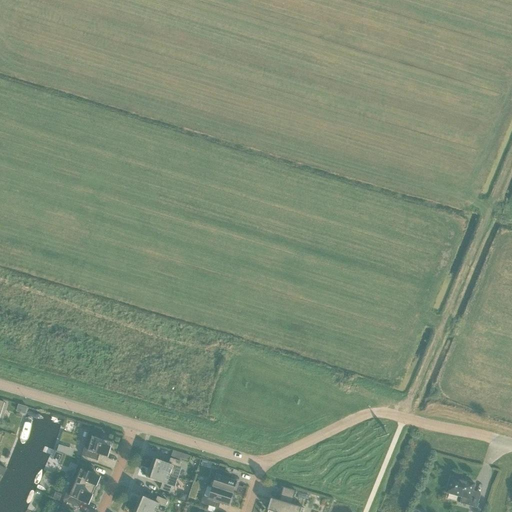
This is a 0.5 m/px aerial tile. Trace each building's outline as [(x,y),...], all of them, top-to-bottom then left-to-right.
[(0,0),(0,12),(1,13),(2,10),(9,12),(8,18),(19,22),(23,10),(11,6),(13,0),(0,0)] [(33,2),(28,19),(40,23),(39,27),(53,31),(61,6),(47,2),(45,5),(33,2)] [(103,34),(98,50),(108,53),(107,54),(123,59),(125,50),(137,53),(140,44),(128,40),(131,32),(116,27),(112,39),(109,38),(110,36),(103,34)] [(203,35),(179,28),(172,49),(195,56),(192,66),(204,69),(213,41),(202,38),(203,35)] [(225,42),(220,59),(242,66),(240,73),(247,75),(252,60),(245,58),(248,49),(225,42)] [(262,53),(256,70),(280,77),(286,60),(262,53)] [(296,81),(294,89),(309,93),(310,91),(319,94),(323,81),(314,78),(316,69),(302,65),(299,73),(298,73),(295,81),(296,81)] [(338,76),(331,98),(345,103),(346,102),(353,104),(358,87),(351,85),(352,82),(347,80),(347,79),(338,76)] [(280,80),(276,92),(282,94),(286,82),(280,80)] [(363,105),(360,113),(367,115),(369,110),(386,115),(384,121),(391,123),(395,107),(389,105),(393,93),(375,88),(370,107),(363,105)] [(400,110),(395,127),(403,130),(405,122),(420,127),(423,119),(424,120),(426,112),(425,112),(427,104),(412,99),(408,112),(400,110)] [(0,122),(10,126),(14,114),(20,116),(23,109),(0,101),(0,122)] [(33,112),(29,126),(45,131),(44,136),(55,140),(59,129),(66,131),(68,123),(33,112)] [(76,125),(74,133),(80,135),(76,146),(102,154),(107,140),(99,137),(100,133),(76,125)] [(155,152),(152,160),(168,165),(172,152),(180,154),(185,136),(170,131),(168,139),(160,136),(157,145),(155,144),(153,152),(155,152)] [(187,169),(185,177),(199,181),(202,173),(204,174),(206,168),(213,171),(217,157),(210,155),(208,159),(192,154),(189,161),(188,161),(186,168),(187,169)] [(228,161),(221,186),(230,189),(234,176),(245,180),(249,167),(228,161)] [(0,175),(0,186),(1,187),(0,190),(0,201),(6,203),(11,189),(7,188),(12,172),(2,169),(0,175)] [(258,190),(255,199),(270,203),(274,190),(280,192),(284,179),(278,177),(277,179),(263,175),(260,183),(258,182),(256,190),(258,190)] [(23,182),(20,193),(27,195),(23,208),(32,211),(37,197),(33,196),(38,180),(28,177),(26,183),(23,182)] [(48,190),(45,201),(52,203),(48,216),(58,219),(62,205),(59,204),(63,188),(53,185),(52,191),(48,190)] [(299,190),(292,210),(306,214),(308,207),(310,208),(312,200),(311,199),(312,194),(299,190)] [(66,206),(61,220),(71,223),(75,210),(82,212),(85,202),(82,201),(84,195),(74,192),(69,207),(66,206)] [(326,194),(318,219),(336,224),(339,212),(347,215),(353,196),(340,192),(338,197),(326,194)] [(362,193),(356,211),(365,214),(361,229),(378,235),(383,220),(385,220),(389,207),(370,201),(371,196),(362,193)] [(106,457),(111,442),(102,439),(103,435),(102,435),(102,436),(90,432),(86,444),(85,444),(81,455),(97,460),(99,455),(106,457)] [(57,451),(72,456),(74,449),(59,445),(57,451)] [(153,459),(150,469),(169,475),(178,478),(181,468),(179,468),(181,462),(170,458),(168,464),(153,459)] [(79,462),(71,481),(93,491),(99,477),(92,474),(94,468),(79,462)] [(169,475),(150,469),(147,478),(162,483),(160,489),(171,493),(173,486),(166,484),(169,475)] [(212,487),(232,493),(236,482),(225,478),(227,473),(215,469),(213,474),(216,475),(212,487)] [(474,483),(449,476),(445,492),(460,497),(458,503),(476,508),(480,493),(472,490),(474,483)] [(93,491),(71,481),(63,500),(78,507),(80,501),(88,504),(93,491)] [(188,497),(194,499),(199,483),(194,481),(188,497)] [(228,505),(232,493),(212,487),(209,499),(203,497),(201,503),(215,508),(217,502),(228,505)] [(282,487),(280,494),(278,501),(271,499),(267,511),(271,511),(302,511),(303,508),(291,505),(293,498),(295,490),(282,487)] [(62,494),(56,492),(53,498),(59,501),(62,494)] [(136,505),(152,511),(155,511),(159,504),(165,507),(167,501),(157,497),(155,502),(140,496),(136,505)]
